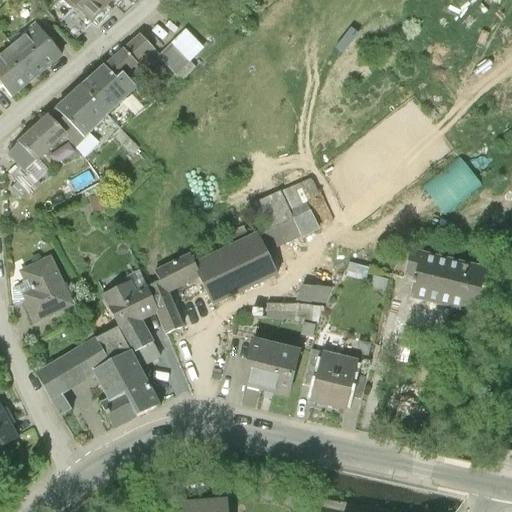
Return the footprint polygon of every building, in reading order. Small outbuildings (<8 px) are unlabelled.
[(117,0),(64,0),(75,10),(93,26),(117,0)] [(77,43),(93,26),(75,10),(60,26),(77,43)] [(40,32),(15,53),(38,82),(64,61),(40,32)] [(204,52),(187,35),(160,61),(177,79),(204,52)] [(141,38),(106,70),(120,86),(127,80),(156,54),(141,38)] [(15,101),(38,82),(15,53),(0,64),(0,83),(4,88),(15,101)] [(106,70),(83,90),(110,120),(139,94),(127,80),(120,86),(106,70)] [(90,138),(110,120),(83,90),(57,113),(85,143),(90,138)] [(57,113),(50,120),(67,139),(85,159),(98,147),(90,138),(85,143),(57,113)] [(27,175),(67,139),(50,120),(10,156),(18,165),(27,175)] [(18,165),(8,175),(26,194),(36,185),(27,175),(18,165)] [(256,229),(190,264),(203,290),(214,310),(289,272),(280,254),(327,230),(303,181),(247,210),(256,229)] [(106,198),(92,201),(95,215),(109,212),(106,198)] [(488,274),(410,253),(404,278),(416,281),(412,299),(476,316),(488,274)] [(75,308),(52,260),(22,275),(32,295),(23,299),(37,327),(75,308)] [(190,264),(160,280),(174,305),(203,290),(190,264)] [(185,326),(174,305),(160,280),(144,289),(159,317),(169,335),(185,326)] [(97,340),(111,364),(134,351),(145,371),(165,359),(146,324),(159,317),(144,289),(137,292),(132,283),(106,297),(122,326),(97,340)] [(293,284),(293,303),(265,302),(265,318),(322,319),(323,285),(293,284)] [(467,319),(452,315),(448,333),(462,337),(467,319)] [(74,410),(67,397),(98,380),(109,400),(102,404),(117,432),(164,406),(145,371),(134,351),(111,364),(97,340),(37,373),(61,417),(74,410)] [(301,358),(252,346),(242,387),(291,399),(301,358)] [(302,388),(313,390),(321,356),(310,353),(302,388)] [(310,402),(328,406),(340,360),(321,356),(313,390),(310,402)] [(357,364),(340,360),(328,406),(346,411),(349,399),(354,377),(357,364)] [(359,402),(364,380),(354,377),(349,399),(359,402)] [(0,453),(21,442),(3,407),(0,408),(0,453)]
